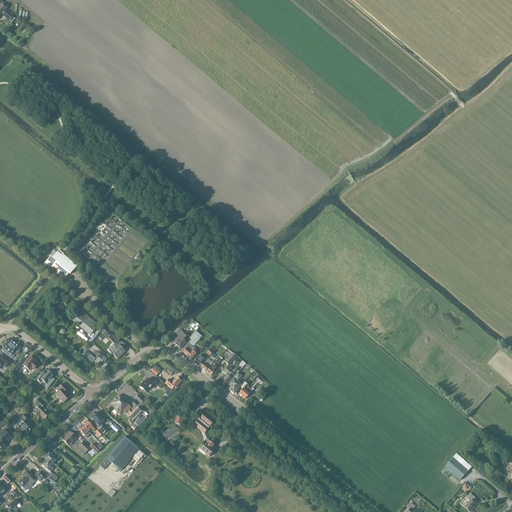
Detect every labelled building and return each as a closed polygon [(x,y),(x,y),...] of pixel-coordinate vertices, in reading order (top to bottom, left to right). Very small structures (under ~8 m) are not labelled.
[(0,16),(2,15),(9,21),(12,17),(5,11),(8,8),(3,4),(0,7),(0,16)] [(64,280),(69,273),(70,275),(72,272),(75,269),(77,267),(62,255),(63,254),(59,250),(57,252),(52,259),(50,257),(45,264),(49,267),(49,268),(51,270),(52,270),(54,272),(56,275),(57,274),(64,280)] [(84,318),(77,312),(71,320),(90,336),(96,328),(84,318)] [(86,315),(84,318),(96,328),(98,326),(86,315)] [(196,328),(200,322),(196,319),(191,324),(196,328)] [(173,343),(174,344),(174,345),(175,346),(176,346),(180,349),(179,349),(180,349),(186,342),(183,340),(187,336),(180,330),(177,333),(179,335),(173,343),(172,343),(173,343)] [(202,337),(195,332),(190,338),(192,340),(185,348),(186,349),(183,353),(189,358),(189,359),(191,360),(192,361),(197,355),(195,354),(197,351),(195,350),(196,349),(195,348),(192,351),(191,350),(190,352),(189,351),(202,337)] [(120,343),(116,339),(111,335),(109,337),(113,342),(114,341),(118,346),(120,343)] [(9,353),(13,356),(20,348),(9,340),(2,348),(3,348),(1,351),(7,355),(9,353)] [(111,353),(117,360),(125,352),(119,346),(111,353)] [(80,356),(82,358),(90,365),(95,359),(86,351),(85,351),(80,356)] [(110,363),(101,355),(101,356),(99,354),(97,357),(98,358),(95,362),(99,366),(100,365),(105,369),(110,363)] [(225,363),(228,366),(237,357),(233,354),(225,363)] [(0,367),(2,365),(5,368),(9,363),(1,356),(0,357),(0,367)] [(194,363),(199,367),(204,361),(199,356),(197,359),(196,358),(193,361),(194,362),(194,363)] [(30,357),(26,362),(24,360),(25,359),(24,358),(18,366),(21,368),(23,366),(25,368),(25,369),(27,370),(28,370),(29,371),(31,368),(34,370),(37,366),(35,364),(36,362),(30,357)] [(220,357),(217,360),(212,365),(206,373),(210,377),(217,369),(216,368),(218,367),(217,365),(222,360),(220,357)] [(200,368),(205,372),(212,364),(208,360),(200,368)] [(154,365),(151,368),(157,374),(160,370),(154,365)] [(226,375),(220,382),(225,387),(235,377),(225,368),(222,371),(226,375)] [(40,375),(36,380),(39,382),(41,384),(43,381),(46,384),(47,384),(50,386),(54,380),(52,378),(53,376),(47,371),(43,377),(40,375)] [(159,383),(154,378),(151,382),(148,379),(145,382),(145,381),(140,386),(146,393),(152,386),(154,388),(159,383)] [(169,380),(165,384),(172,390),(172,389),(174,387),(176,388),(181,382),(176,378),(172,383),(169,380)] [(230,387),(228,389),(234,395),(241,386),(234,379),(228,385),(230,387)] [(247,385),(244,383),(240,387),(243,389),(239,394),(245,399),(249,395),(249,394),(251,391),(246,386),(247,385)] [(63,384),(58,388),(61,391),(56,395),(63,403),(70,398),(65,392),(68,390),(63,384)] [(123,412),(125,414),(131,408),(126,403),(127,403),(120,395),(110,405),(119,415),(123,412)] [(135,398),(141,404),(143,406),(146,404),(138,395),(135,398)] [(9,402),(16,411),(20,408),(12,399),(9,402)] [(49,415),(42,408),(45,405),(39,399),(36,402),(40,407),(33,413),(38,419),(41,417),(44,420),(49,415)] [(137,408),(135,410),(128,417),(138,428),(148,418),(137,408)] [(92,417),(91,419),(98,426),(97,427),(99,430),(103,434),(107,431),(103,426),(102,427),(100,425),(103,422),(96,414),(95,414),(94,413),(92,416),(92,417)] [(208,429),(214,422),(204,414),(194,425),(203,432),(204,433),(208,429)] [(29,433),(29,432),(32,429),(26,422),(28,420),(23,415),(20,418),(24,422),(21,425),(19,424),(15,428),(16,429),(15,430),(22,438),(26,435),(29,433)] [(84,425),(83,426),(89,432),(91,430),(93,432),(95,430),(90,425),(90,424),(87,421),(86,421),(84,423),(84,424),(84,425)] [(162,434),(164,436),(166,440),(179,432),(175,425),(162,434)] [(80,427),(77,430),(80,434),(81,433),(87,438),(91,434),(89,432),(83,426),(81,428),(80,427)] [(12,438),(6,430),(5,431),(3,430),(0,432),(0,451),(1,452),(6,447),(3,444),(5,442),(6,443),(12,438)] [(63,441),(68,446),(76,439),(70,433),(63,441)] [(121,472),(139,450),(124,438),(106,460),(121,472)] [(205,441),(199,449),(199,450),(199,449),(209,457),(208,457),(209,457),(215,449),(213,447),(214,446),(207,440),(205,441)] [(91,448),(84,441),(82,443),(83,444),(80,447),(86,453),(91,448)] [(90,447),(97,453),(103,447),(100,444),(97,448),(93,444),(90,447)] [(45,462),(42,466),(47,471),(48,470),(50,472),(53,469),(51,468),(54,464),(60,457),(54,452),(51,455),(49,453),(43,460),(45,462)] [(460,481),(468,472),(472,468),(456,454),(445,467),(460,481)] [(105,459),(100,466),(104,470),(110,463),(105,459)] [(26,476),(19,483),(26,491),(32,486),(30,484),(35,479),(36,478),(39,482),(44,478),(39,472),(34,476),(35,477),(34,478),(29,472),(25,475),(26,476)] [(3,479),(8,484),(12,481),(7,475),(3,479)] [(466,480),(460,486),(465,491),(471,485),(466,480)] [(470,511),(477,505),(473,501),(475,499),(470,494),(466,498),(470,501),(464,507),(469,511),(470,511)] [(9,506),(12,509),(19,503),(15,500),(9,506)] [(414,511),(412,510),(415,507),(411,503),(407,508),(409,511),(408,511),(414,511)]
